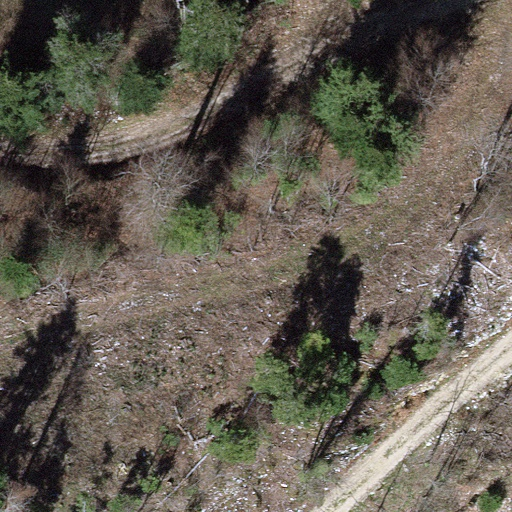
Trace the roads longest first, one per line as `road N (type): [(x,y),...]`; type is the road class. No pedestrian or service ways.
road 1 (track): [(433,0),(196,115),(57,129),(0,126)]
road 2 (track): [(338,511),(511,352)]
